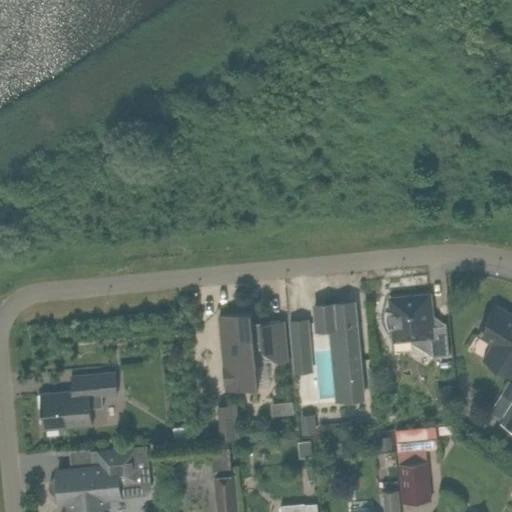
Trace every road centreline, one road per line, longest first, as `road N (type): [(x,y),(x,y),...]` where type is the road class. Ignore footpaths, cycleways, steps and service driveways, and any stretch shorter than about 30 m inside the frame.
road 1 (residential): [(511,262),(439,253),(24,293),(3,312),(0,331)]
road 2 (residential): [(0,362),(12,511)]
